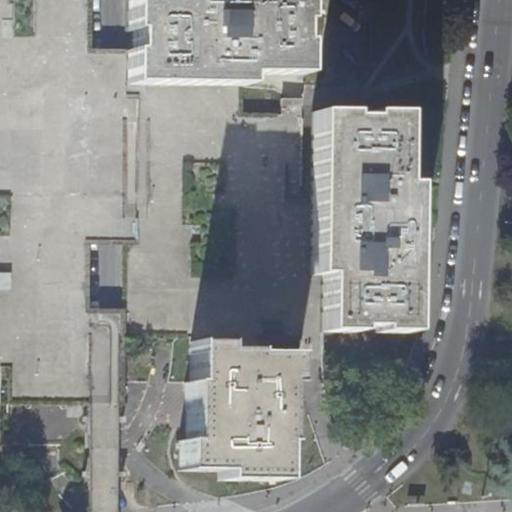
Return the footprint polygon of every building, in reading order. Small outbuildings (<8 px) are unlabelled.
[(0,0),(0,336),(0,368),(0,407),(92,406),(103,406),(113,406),(115,231),(117,110),(118,0),(0,0)] [(149,86),(240,86),(240,77),(296,77),(297,44),(291,44),(291,24),(297,23),(297,0),(165,0),(125,0),(124,33),(129,33),(129,53),(124,53),(124,85),(149,86)] [(240,86),(149,86),(149,110),(150,219),(143,219),(137,220),(138,249),(127,249),(126,384),(157,383),(184,384),(189,384),(189,344),(219,345),(313,343),(320,343),(318,331),(318,274),(308,275),(308,204),(308,202),(284,200),(286,163),(303,163),(304,100),(282,99),(282,117),(239,115),(240,86)] [(307,114),(308,202),(308,204),(308,275),(318,274),(318,331),(350,330),(350,325),(372,324),(373,331),(403,330),(402,184),(393,184),(391,113),(361,113),(361,119),(338,119),(338,114),(307,114)] [(219,345),(189,344),(189,384),(184,384),(183,442),(177,442),(177,472),(217,472),(217,482),(275,483),(277,446),(279,445),(282,387),(287,387),(287,356),(247,355),(247,351),(219,351),(219,345)]
